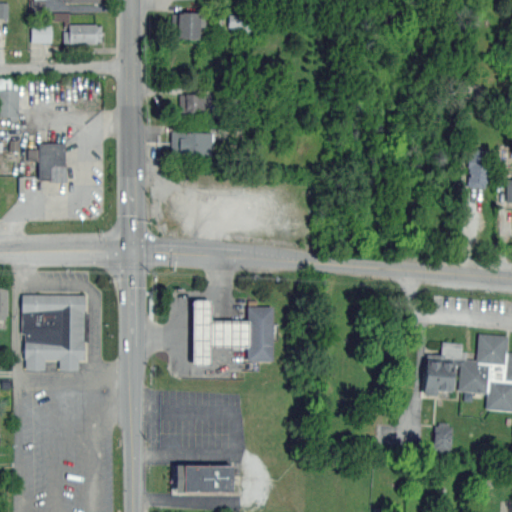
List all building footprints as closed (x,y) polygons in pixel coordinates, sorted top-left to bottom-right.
[(44,0),(33,0),(34,11),(45,10),(44,0)] [(0,17),(8,17),(8,1),(0,1),(0,17)] [(198,38),(198,26),(204,26),(204,12),(173,12),(173,38),(198,38)] [(242,27),(243,15),(228,14),(227,27),(242,27)] [(100,23),(63,23),(63,42),(100,42),(100,23)] [(50,41),(50,25),(31,25),(31,41),(50,41)] [(13,75),(0,75),(0,117),(14,117),(13,75)] [(179,112),(208,112),(208,92),(178,93),(179,112)] [(210,132),(170,131),(169,152),(210,153),(210,132)] [(8,137),(8,151),(17,152),(18,137),(14,137),(8,137)] [(64,180),(64,141),(37,141),(37,147),(27,147),(27,160),(37,160),(37,180),(64,180)] [(466,186),(484,187),(486,149),(467,148),(466,186)] [(8,287),(0,287),(0,314),(7,315),(8,287)] [(84,359),(84,293),(22,293),(22,368),(43,368),(43,359),(58,359),(58,368),(77,368),(77,359),(84,359)] [(248,319),(209,319),(209,299),(190,298),(190,364),(209,364),(209,347),(248,347),(248,319)] [(245,359),(271,359),(271,305),(245,304),(245,359)] [(421,393),(436,394),(436,389),(450,390),(452,363),(459,363),(457,390),(485,392),(484,408),(511,409),(511,351),(505,351),(506,335),(477,332),(475,359),(462,358),(463,342),(440,340),(439,353),(424,352),(421,393)] [(450,450),(450,422),(432,422),(432,450),(450,450)] [(231,463),(171,464),(171,492),(231,491),(231,463)]
